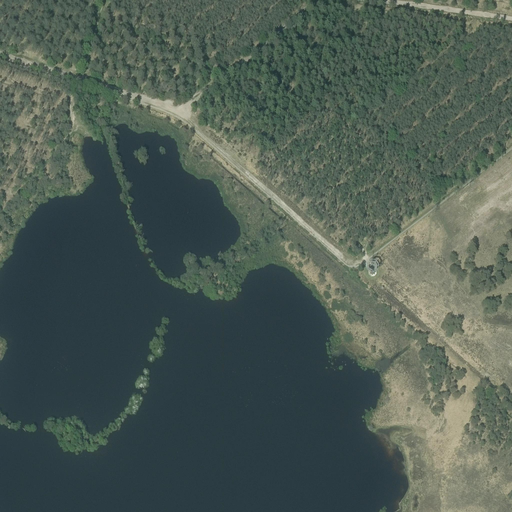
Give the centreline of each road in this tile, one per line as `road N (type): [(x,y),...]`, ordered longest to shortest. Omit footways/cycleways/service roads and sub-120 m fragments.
road 1 (track): [(180,112),(352,263),(511,143)]
road 2 (track): [(0,52),(180,112)]
road 3 (track): [(377,0),(511,19)]
